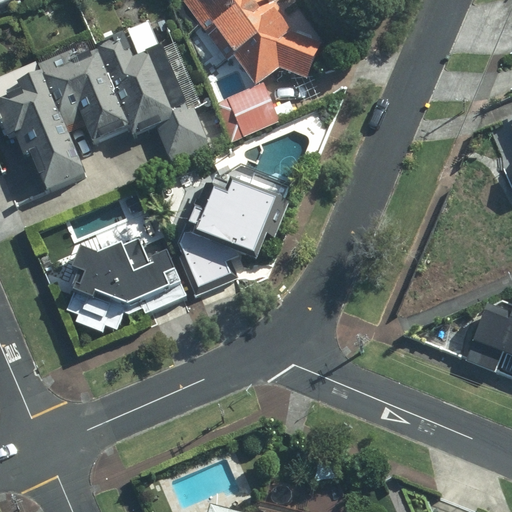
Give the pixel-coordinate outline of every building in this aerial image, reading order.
[(256,89),(280,73),(307,83),(320,50),(297,41),(275,8),(286,0),(192,0),(183,7),(214,50),(224,43),(256,89)] [(127,41),(100,53),(138,137),(157,129),(174,166),(210,150),(167,53),(138,66),(127,41)] [(97,59),(77,67),(73,57),(44,69),(70,132),(85,126),(94,146),(127,133),(97,59)] [(20,89),(23,97),(0,106),(0,118),(9,141),(14,139),(23,161),(32,158),(47,195),(84,181),(42,80),(20,89)] [(244,141),(280,126),(265,91),(229,106),(244,141)] [(206,190),(187,235),(260,266),(283,211),(236,191),(231,201),(206,190)] [(101,258),(102,261),(84,255),(72,294),(130,310),(171,294),(168,281),(177,277),(170,259),(151,266),(140,242),(101,258)] [(511,324),(484,313),(466,363),(511,379),(511,324)]
